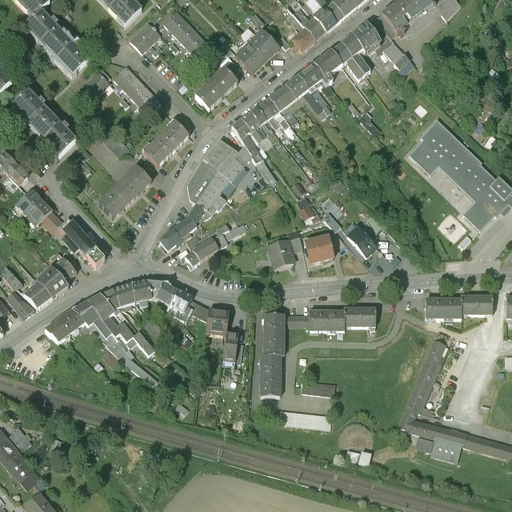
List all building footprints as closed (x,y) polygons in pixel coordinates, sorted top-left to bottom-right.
[(16,0),(14,2),(26,15),(29,13),(35,19),(40,14),(49,5),(43,0),(16,0)] [(100,0),(110,9),(108,11),(116,19),(118,17),(126,26),(141,13),(132,4),(135,1),(133,0),(100,0)] [(186,0),(179,0),(175,4),(180,9),(188,2),(186,0)] [(310,0),(301,0),(316,17),(319,18),(315,22),(314,23),(325,37),(335,29),(310,0)] [(332,8),(328,12),(326,8),(319,0),(310,0),(335,29),(343,22),(332,8)] [(336,0),(338,2),(331,7),(332,8),(343,22),(356,12),(346,0),(336,0)] [(369,1),(368,0),(346,0),(356,12),(369,1)] [(427,0),(405,0),(373,24),(390,43),(397,37),(396,35),(433,7),(427,0)] [(427,0),(433,7),(435,10),(436,9),(447,0),(427,0)] [(453,0),(447,0),(436,9),(442,17),(441,18),(446,24),(460,9),(453,0)] [(300,13),(296,8),(292,11),(289,7),(286,9),(292,17),(302,29),(307,24),(299,14),(300,13)] [(435,10),(402,34),(408,42),(441,18),(442,17),(436,9),(435,10)] [(74,49),(54,28),(57,26),(53,22),(51,24),(40,14),(35,19),(26,28),(55,58),(53,60),(65,73),(68,71),(73,77),(88,63),(78,53),(80,50),(76,47),(74,49)] [(188,29),(184,25),(185,24),(181,20),(180,20),(175,16),(163,27),(167,31),(169,30),(173,35),(172,36),(176,40),(177,39),(182,43),(180,45),(184,49),(186,48),(190,52),(189,54),(193,58),(194,56),(199,62),(211,51),(206,46),(205,47),(201,43),(202,42),(198,37),(197,38),(193,34),(194,33),(189,28),(188,29)] [(302,29),(292,17),(288,20),(301,36),(305,33),(302,29)] [(263,27),(256,18),(250,23),(257,32),(263,27)] [(325,37),(314,23),(310,26),(307,24),(302,29),(305,33),(315,45),(325,37)] [(144,31),(140,35),(139,35),(134,39),(135,40),(130,44),(142,56),(146,53),(145,51),(149,46),(151,48),(155,44),(153,43),(159,38),(154,33),(155,32),(153,30),(152,31),(148,26),(143,31),(144,31)] [(367,29),(351,40),(362,55),(365,58),(380,46),(367,29)] [(262,35),(256,40),(249,33),(242,40),(265,65),(278,52),(262,35)] [(301,36),(291,44),(298,53),(301,56),(315,45),(305,33),(301,36)] [(290,49),(282,39),(277,44),(285,53),(290,49)] [(265,65),(242,40),(235,46),(242,54),(236,60),(252,77),(265,65)] [(351,40),(341,48),(357,70),(363,65),(359,61),(356,59),(362,55),(351,40)] [(412,66),(393,45),(382,53),(394,67),(393,68),(401,76),(412,66)] [(233,56),(225,48),(220,52),(228,60),(233,56)] [(357,70),(341,48),(330,56),(341,70),(347,66),(348,69),(351,74),(353,73),(357,70)] [(158,49),(150,56),(153,60),(161,53),(158,49)] [(330,56),(314,68),(324,82),(341,70),(330,56)] [(179,70),(187,62),(183,58),(175,66),(179,70)] [(232,64),(224,72),(226,74),(232,80),(240,73),(232,64)] [(363,65),(357,70),(363,77),(369,73),(363,65)] [(314,68),(298,81),(308,95),(316,89),(317,91),(321,87),(323,90),(328,87),(327,86),(324,82),(314,68)] [(0,71),(0,96),(11,86),(2,77),(5,74),(1,70),(0,71)] [(135,79),(131,75),(130,75),(125,70),(113,82),(117,86),(119,85),(123,90),(122,91),(126,95),(127,94),(132,98),(130,100),(134,104),(136,103),(140,107),(139,109),(143,113),(144,111),(149,117),(160,106),(156,101),(155,102),(151,98),(152,97),(148,92),(147,93),(143,89),(143,88),(139,83),(138,84),(134,80),(135,79)] [(363,77),(357,70),(353,73),(358,81),(363,77)] [(344,73),(327,86),(328,87),(331,91),(347,78),(344,73)] [(94,79),(89,84),(89,83),(84,87),(85,88),(80,93),(92,105),(96,101),(94,99),(99,95),(100,96),(105,92),(103,91),(108,86),(97,74),(93,79),(94,79)] [(226,74),(220,80),(218,78),(201,94),(203,96),(197,102),(209,114),(238,86),(232,80),(226,74)] [(298,81),(286,89),(297,103),(303,99),(308,95),(298,81)] [(286,89),(269,102),(280,116),(287,111),(297,103),(286,89)] [(61,130),(42,109),(44,107),(41,103),(38,105),(28,95),(14,108),(43,139),(41,141),(53,154),(55,152),(61,158),(75,144),(65,134),(68,131),(64,127),(61,130)] [(311,98),(308,95),(303,99),(317,118),(323,114),(311,98)] [(329,112),(316,95),(311,98),(323,114),(326,119),(329,117),(327,113),(329,112)] [(280,116),(269,102),(262,107),(275,125),(278,123),(282,120),(280,116)] [(275,125),(262,107),(256,112),(266,125),(268,123),(276,133),(280,130),(275,125)] [(307,137),(287,111),(280,116),(282,120),(287,126),(299,142),(307,137)] [(266,125),(256,112),(250,116),(260,129),(264,127),(266,125)] [(260,129),(250,116),(240,123),(258,147),(266,141),(260,134),(259,134),(257,131),(260,129)] [(282,120),(278,123),(283,129),(287,126),(282,120)] [(511,205),(511,194),(511,193),(511,186),(500,176),(497,179),(436,122),(422,138),(425,141),(410,156),(432,177),(440,168),(476,201),(463,214),(481,231),(496,214),(498,216),(509,203),(511,205)] [(258,147),(240,123),(231,130),(240,144),(244,151),(246,154),(246,155),(252,163),(255,168),(256,167),(259,175),(263,180),(269,176),(256,155),(261,151),(258,147)] [(168,131),(150,149),(150,150),(144,156),(158,170),(189,140),(175,126),(169,132),(168,131)] [(271,136),(264,127),(260,129),(267,139),(271,136)] [(128,151),(110,133),(101,142),(118,160),(128,151)] [(220,144),(203,164),(187,190),(190,204),(196,209),(203,213),(206,214),(219,197),(224,190),(229,184),(231,185),(240,175),(252,163),(246,155),(246,154),(244,151),(238,158),(220,144)] [(18,170),(5,156),(0,160),(0,176),(3,173),(9,179),(18,170)] [(28,179),(18,170),(9,179),(18,188),(28,179)] [(137,172),(99,208),(113,222),(151,185),(137,172)] [(240,175),(231,185),(229,184),(224,190),(230,194),(244,179),(240,175)] [(32,193),(15,209),(25,220),(27,218),(42,204),(32,193)] [(219,197),(206,214),(207,214),(199,227),(200,228),(204,223),(205,223),(212,217),(217,211),(219,212),(226,202),(219,197)] [(42,204),(27,218),(37,228),(42,224),(51,215),(52,215),(42,204)] [(302,222),(313,216),(308,207),(298,213),(302,222)] [(188,221),(172,233),(180,243),(182,241),(184,243),(187,241),(190,239),(188,236),(196,230),(195,229),(202,218),(201,217),(203,213),(196,209),(188,220),(188,221)] [(62,227),(51,215),(42,224),(61,243),(62,243),(64,245),(69,239),(63,234),(60,229),(62,227)] [(307,227),(317,221),(314,216),(304,222),(307,227)] [(235,224),(216,233),(219,239),(222,238),(229,234),(237,230),(235,224)] [(365,237),(372,240),(376,231),(361,224),(359,230),(366,233),(365,237)] [(237,230),(229,234),(232,240),(240,236),(237,230)] [(377,252),(357,230),(347,240),(366,261),(377,252)] [(172,233),(160,243),(168,253),(176,246),(178,248),(181,245),(180,243),(172,233)] [(219,239),(216,233),(208,238),(211,243),(212,243),(219,239)] [(229,234),(222,238),(225,244),(232,240),(229,234)] [(334,235),(327,236),(328,241),(329,248),(337,246),(334,235)] [(201,249),(192,255),(200,265),(227,247),(225,244),(222,238),(219,239),(212,243),(211,243),(201,249)] [(208,238),(198,243),(201,248),(201,249),(211,243),(208,238)] [(318,243),(305,246),(310,268),(333,262),(329,248),(328,241),(321,242),(320,238),(317,239),(318,243)] [(73,243),(69,239),(64,245),(68,248),(75,256),(78,254),(81,251),(78,248),(73,243)] [(195,239),(186,245),(192,254),(201,248),(198,243),(195,239)] [(86,241),(78,248),(81,251),(87,259),(95,251),(86,241)] [(299,241),(293,242),(296,255),(302,253),(299,241)] [(296,255),(293,242),(287,244),(288,247),(291,257),(296,255)] [(288,247),(269,253),(275,272),(294,266),(291,257),(288,247)] [(95,251),(87,259),(96,270),(105,262),(95,251)] [(76,264),(73,261),(66,254),(61,259),(63,261),(71,269),(76,264)] [(200,265),(192,255),(185,260),(189,265),(187,267),(189,270),(191,268),(193,270),(200,265)] [(63,261),(51,272),(65,287),(77,276),(71,269),(63,261)] [(234,266),(220,269),(224,277),(227,275),(228,276),(235,273),(238,273),(238,266),(234,266)] [(65,287),(51,272),(37,285),(52,302),(68,290),(65,287)] [(10,273),(2,279),(14,293),(21,288),(14,278),(10,273)] [(34,289),(23,299),(36,313),(52,302),(37,285),(33,281),(29,284),(34,289)] [(3,282),(0,285),(0,289),(4,294),(9,289),(3,282)] [(147,284),(131,287),(135,305),(138,305),(139,309),(147,308),(146,304),(151,303),(147,284)] [(164,285),(147,284),(151,303),(155,301),(170,308),(178,293),(164,285)] [(131,287),(113,292),(120,310),(121,311),(125,313),(126,311),(131,310),(131,307),(135,305),(131,287)] [(113,292),(100,298),(123,327),(127,323),(119,313),(121,311),(120,310),(113,292)] [(192,301),(178,293),(170,308),(177,313),(175,318),(186,324),(191,315),(192,312),(191,311),(195,304),(191,302),(192,301)] [(22,306),(14,295),(8,301),(16,311),(22,306)] [(123,327),(100,298),(87,305),(111,336),(114,340),(119,335),(126,343),(132,338),(123,327)] [(492,300),(461,300),(461,303),(426,302),(425,321),(461,322),(461,317),(492,318),(492,300)] [(209,311),(195,304),(191,311),(192,312),(191,315),(207,324),(209,312),(209,311)] [(34,314),(22,305),(22,306),(16,311),(24,321),(30,316),(34,314)] [(111,336),(87,305),(76,311),(72,313),(85,326),(88,329),(93,324),(107,339),(109,338),(111,336)] [(229,314),(209,312),(207,324),(206,335),(226,338),(226,336),(229,314)] [(375,312),(344,312),(344,315),(309,314),(309,319),(309,330),(309,334),(344,334),(344,330),(375,330),(375,312)] [(72,313),(45,333),(50,340),(51,339),(58,346),(85,326),(72,313)] [(284,318),(265,318),(264,358),(261,358),(260,399),(280,399),(280,359),(283,359),(284,329),(284,318)] [(309,319),(284,318),(284,329),(309,330),(309,319)] [(163,333),(153,320),(149,323),(159,337),(163,333)] [(138,336),(127,323),(123,327),(132,338),(133,339),(138,336)] [(159,337),(149,323),(145,326),(155,340),(159,337)] [(148,346),(139,334),(138,336),(133,339),(148,358),(154,353),(148,346)] [(453,340),(438,334),(402,420),(413,425),(413,424),(434,375),(437,377),(453,340)] [(114,340),(111,336),(109,338),(114,345),(108,350),(117,359),(153,388),(157,383),(129,360),(133,357),(127,351),(124,353),(114,340)] [(238,337),(226,336),(226,338),(223,364),(235,365),(237,346),(238,337)] [(243,347),(237,346),(235,365),(240,366),(243,347)] [(97,368),(95,369),(93,366),(90,368),(93,372),(98,377),(102,373),(97,368)] [(335,388),(303,383),(301,395),(334,400),(335,388)] [(331,419),(280,413),(279,426),(330,432),(331,419)] [(511,450),(413,424),(413,425),(402,420),(397,431),(460,448),(452,472),(461,475),(469,451),(511,462),(511,450)] [(11,447),(0,433),(0,464),(20,486),(34,474),(17,455),(11,447)] [(21,451),(15,443),(11,447),(17,455),(21,451)] [(34,474),(20,486),(27,494),(35,486),(34,484),(39,480),(34,474)] [(49,511),(39,498),(24,510),(25,511),(49,511)]
